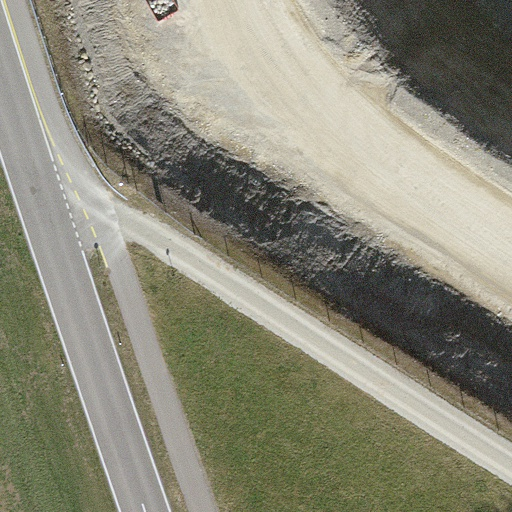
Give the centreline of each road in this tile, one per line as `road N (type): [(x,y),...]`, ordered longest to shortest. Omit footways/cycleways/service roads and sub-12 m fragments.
road 1 (track): [(37,188),(99,208),(511,469)]
road 2 (tertiary): [(150,511),(0,82)]
